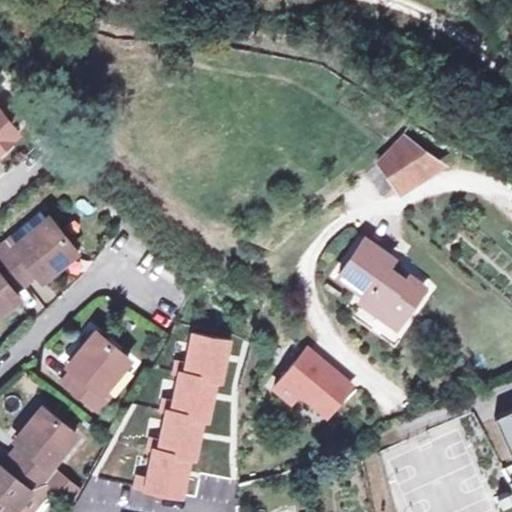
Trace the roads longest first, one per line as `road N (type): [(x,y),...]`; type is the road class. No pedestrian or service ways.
road 1 (residential): [(134,279),(91,286),(0,367)]
road 2 (track): [(511,57),(388,0)]
